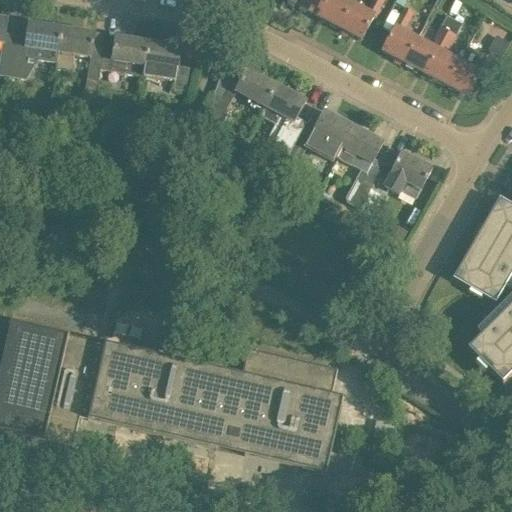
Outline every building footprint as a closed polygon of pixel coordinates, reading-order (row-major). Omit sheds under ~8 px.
[(300,0),(296,8),(317,19),(327,0),(300,0)] [(327,0),(317,19),(339,30),(352,5),(342,0),(327,0)] [(352,5),(339,30),(360,42),(373,17),(374,18),(383,0),(372,0),(368,8),(370,9),(368,14),(352,5)] [(396,0),(394,4),(401,8),(406,0),(396,0)] [(382,53),(403,65),(416,40),(401,31),(403,27),(405,28),(412,14),(404,10),(394,28),(395,29),(382,53)] [(403,65),(424,76),(453,23),(445,18),(433,42),(434,43),(432,48),(416,40),(403,65)] [(0,20),(0,45),(2,46),(0,60),(0,77),(9,79),(11,70),(15,37),(5,36),(7,22),(0,20)] [(424,76),(446,87),(459,63),(444,54),(446,50),(448,51),(461,27),(453,23),(424,76)] [(11,70),(9,79),(26,82),(38,62),(56,65),(58,54),(61,30),(28,25),(26,39),(15,37),(11,70)] [(56,65),(55,69),(71,72),(74,57),(89,59),(86,82),(98,84),(100,72),(102,56),(91,54),(94,36),(61,30),(58,54),(56,65)] [(102,56),(100,72),(143,79),(148,44),(115,39),(112,58),(102,56)] [(148,44),(143,79),(174,85),(173,92),(185,94),(188,70),(178,68),(181,49),(148,44)] [(459,63),(446,87),(467,99),(480,75),(481,75),(491,57),(491,56),(482,52),(481,54),(467,47),(459,63)] [(251,104),(263,111),(275,88),(246,72),(237,89),(219,79),(205,119),(220,125),(224,123),(231,111),(229,110),(238,93),(252,101),(251,104)] [(265,112),(262,118),(275,126),(267,142),(269,149),(287,159),(298,138),(305,125),(296,120),(305,103),(275,88),(263,111),(265,112)] [(92,127),(107,130),(109,111),(95,109),(92,127)] [(313,134),(342,150),(353,129),(324,113),(315,130),(305,125),(298,138),(308,144),(313,134)] [(180,128),(136,120),(134,134),(134,136),(176,143),(180,128)] [(342,150),(337,160),(353,169),(358,159),(365,163),(345,200),(346,205),(359,212),(375,181),(383,166),(374,161),(382,145),(353,129),(342,150)] [(392,171),(383,166),(375,181),(415,202),(431,170),(401,154),(392,171)] [(310,212),(335,225),(343,210),(318,196),(310,212)] [(511,275),(511,208),(498,200),(497,203),(501,206),(494,218),(489,215),(481,230),(486,233),(479,244),(474,242),(452,281),(469,291),(472,286),(484,293),(482,298),(495,306),(511,275)] [(340,226),(349,231),(355,218),(346,213),(340,226)] [(368,228),(356,221),(351,230),(363,236),(368,228)] [(374,247),(396,259),(409,236),(387,223),(374,247)] [(511,305),(467,351),(477,362),(481,358),(491,369),(487,372),(502,387),(511,376),(511,305)] [(10,324),(0,368),(0,431),(25,437),(69,447),(72,447),(79,419),(96,344),(10,324)] [(115,428),(215,451),(231,454),(325,475),(328,461),(332,446),(342,400),(331,397),(337,372),(247,351),(241,377),(106,346),(95,395),(89,422),(115,428)] [(375,422),(371,438),(392,443),(396,427),(375,422)]
